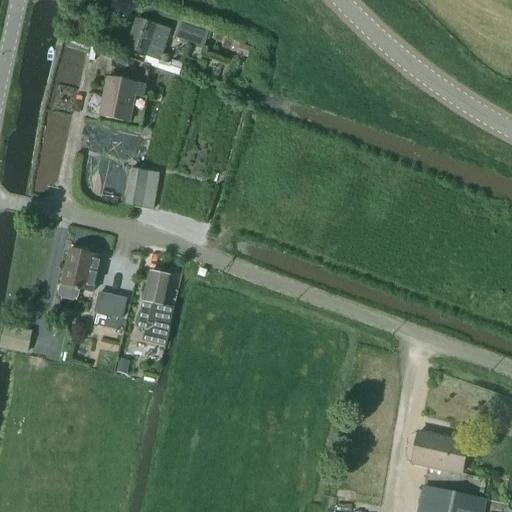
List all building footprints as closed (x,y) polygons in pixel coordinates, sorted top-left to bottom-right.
[(127,51),(157,60),(167,30),(136,20),(127,51)] [(173,38),(203,48),(209,32),(179,21),(173,38)] [(248,59),(252,49),(240,44),(236,55),(248,59)] [(129,123),(135,96),(143,97),(146,86),(108,78),(100,116),(129,123)] [(125,204),(152,209),(159,172),(132,167),(125,204)] [(70,251),(59,297),(61,299),(74,302),(78,299),(80,291),(92,294),(101,258),(70,251)] [(150,273),(137,329),(145,331),(142,343),(166,348),(169,330),(174,309),(166,308),(173,278),(150,273)] [(99,294),(95,314),(122,320),(126,300),(99,294)] [(0,349),(28,355),(32,332),(2,327),(0,335),(0,349)] [(118,360),(115,373),(131,377),(133,375),(134,370),(133,368),(132,367),(133,363),(118,360)] [(461,476),(468,444),(419,434),(412,465),(461,476)] [(483,511),(486,501),(423,488),(418,511),(483,511)]
